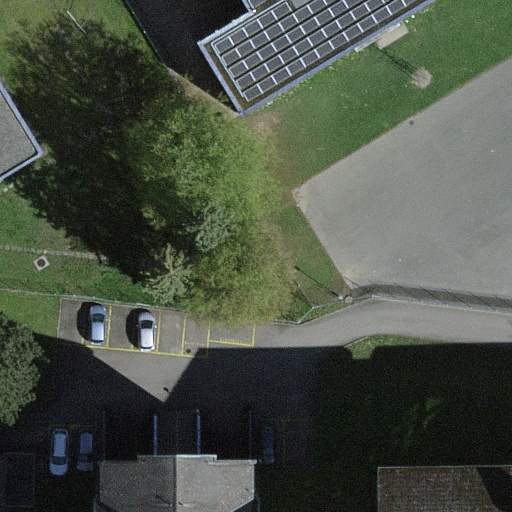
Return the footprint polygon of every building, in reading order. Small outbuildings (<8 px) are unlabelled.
[(256,0),(260,5),(207,37),(251,109),(432,0),(256,0)] [(0,56),(0,192),(60,157),(0,56)] [(30,453),(0,452),(0,509),(27,511),(30,453)] [(511,511),(511,455),(394,456),(394,511),(511,511)] [(258,511),(259,463),(103,463),(103,511),(258,511)]
